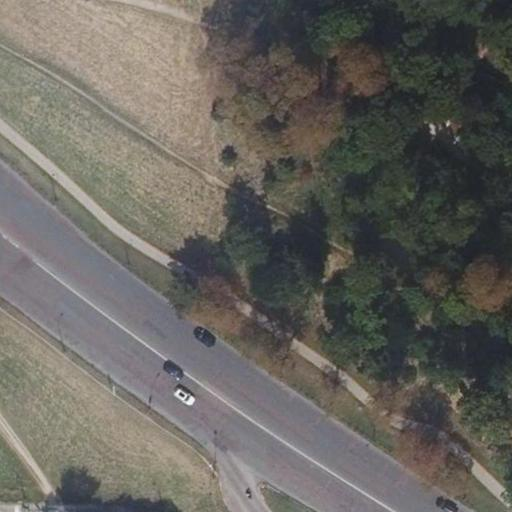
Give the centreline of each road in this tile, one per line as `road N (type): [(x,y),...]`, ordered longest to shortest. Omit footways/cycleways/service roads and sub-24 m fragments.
road 1 (primary): [(236,415),(35,261)]
road 2 (track): [(511,185),(441,133),(311,68)]
road 3 (track): [(133,0),(311,68)]
road 4 (primary): [(391,511),(236,415)]
road 5 (track): [(441,133),(485,23),(511,0)]
